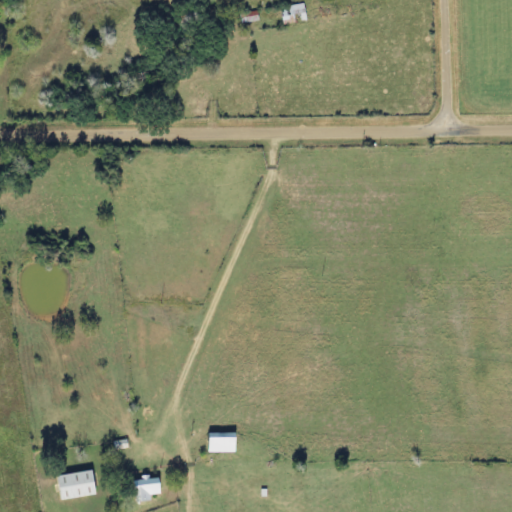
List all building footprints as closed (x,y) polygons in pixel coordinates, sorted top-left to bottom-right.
[(302,21),(299,4),(275,8),(278,25),(302,21)] [(236,12),(236,22),(253,22),(253,12),(236,12)] [(228,434),(200,434),(200,453),(228,453),(228,434)] [(88,497),(85,472),(49,476),(52,500),(88,497)] [(144,502),(144,496),(155,495),(154,479),(126,481),(127,503),(144,502)]
